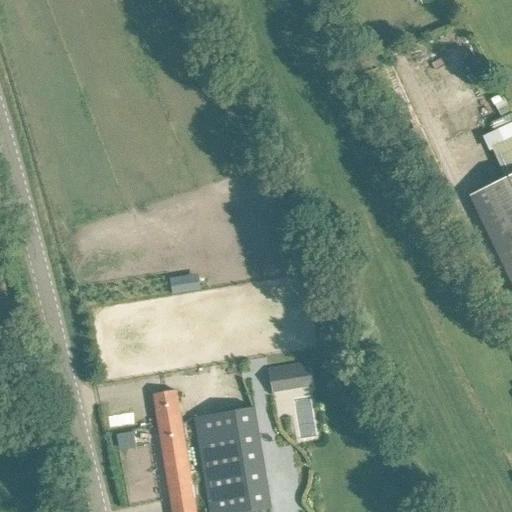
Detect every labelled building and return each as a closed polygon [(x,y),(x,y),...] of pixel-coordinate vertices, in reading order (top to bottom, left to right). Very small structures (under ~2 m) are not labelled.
[(376,68),(366,73),(369,81),(380,77),(376,68)] [(511,176),(471,196),(511,280),(511,176)] [(272,391),(313,386),(310,361),(269,366),(272,391)] [(174,391),(154,395),(173,511),(197,511),(193,483),(194,483),(179,390),(174,391)] [(251,511),(272,509),(256,407),(195,416),(210,511),(251,511)] [(133,432),(119,435),(121,449),(136,446),(133,432)]
